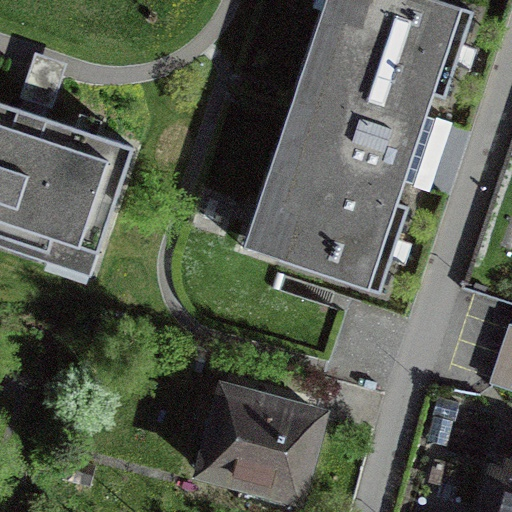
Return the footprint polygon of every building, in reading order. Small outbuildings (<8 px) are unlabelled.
[(397,202),(405,180),(412,183),(434,118),(426,115),(433,94),(445,97),(473,11),(440,0),(324,0),(321,11),(335,16),(272,205),(257,200),(242,246),(380,292),(408,206),(397,202)] [(52,108),(63,76),(30,66),(19,97),(23,98),(20,108),(16,107),(0,101),(0,235),(48,252),(45,260),(91,275),(134,146),(49,118),(45,116),(48,107),(52,108)] [(511,332),(498,383),(511,386),(511,332)] [(294,511),(322,413),(224,386),(201,470),(242,481),(237,497),(290,511),(294,511)] [(511,511),(511,469),(497,465),(483,511),(511,511)]
